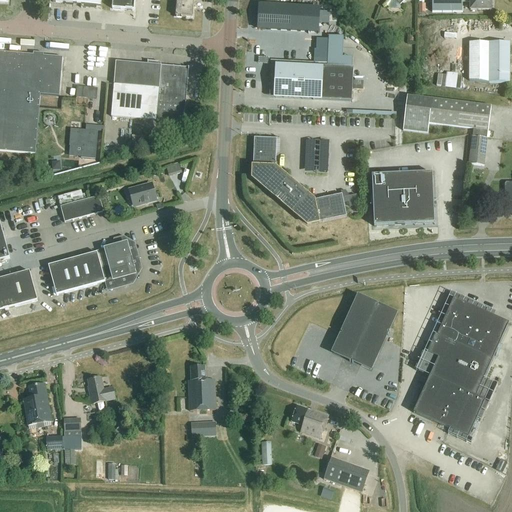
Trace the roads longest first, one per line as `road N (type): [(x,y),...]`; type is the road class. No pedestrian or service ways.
road 1 (unclassified): [(403,511),(397,473),(379,436),(354,414),(268,378),(244,322)]
road 2 (unclassified): [(229,264),(222,201),(229,47)]
road 3 (unclassified): [(229,47),(28,29)]
road 4 (primary): [(335,268),(511,247)]
road 5 (primary): [(0,362),(124,326)]
road 6 (unknown): [(289,130),(290,158),(315,182),(333,179),(336,131)]
